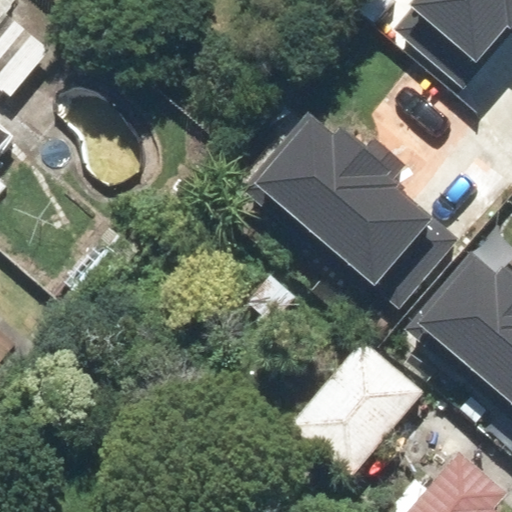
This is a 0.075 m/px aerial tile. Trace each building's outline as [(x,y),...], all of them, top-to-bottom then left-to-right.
[(0,0),(0,99),(13,110),(59,54),(14,17),(28,0),(0,0)] [(511,0),(419,0),(500,72),(511,58),(511,0)] [(321,102),(240,195),(401,335),(482,243),(321,102)] [(0,160),(18,138),(0,123),(0,160)] [(148,252),(117,226),(69,283),(100,309),(148,252)] [(511,278),(489,258),(414,341),(511,430),(511,278)] [(437,394),(374,342),(303,429),(366,480),(437,394)] [(0,384),(10,373),(0,364),(0,384)] [(511,511),(511,489),(475,455),(442,490),(429,478),(399,510),(401,511),(511,511)]
